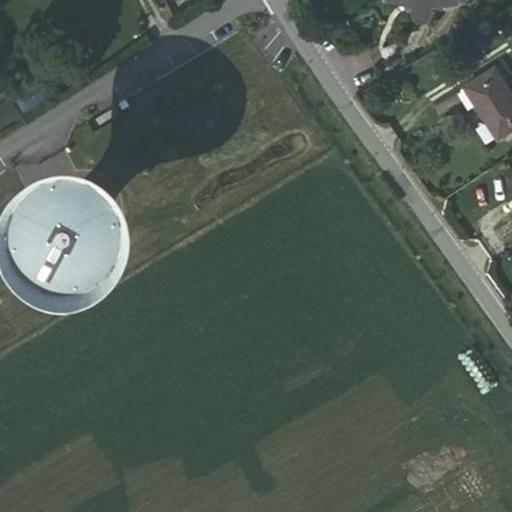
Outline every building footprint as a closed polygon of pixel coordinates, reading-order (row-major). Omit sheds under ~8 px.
[(387,0),(386,12),(410,17),(407,22),(407,27),(408,31),(410,34),(415,37),(419,39),(422,38),(427,36),(431,28),(432,23),(431,21),(456,15),(455,0),(387,0)] [(215,46),(243,66),(265,36),(237,16),(215,46)] [(511,124),(511,96),(495,69),(464,89),(493,136),(511,124)] [(40,80),(25,89),(33,105),(50,93),(40,80)] [(0,126),(33,105),(25,89),(0,105),(0,126)] [(126,100),(119,104),(122,110),(129,106),(126,100)] [(94,214),(85,212),(77,214),(71,219),(66,226),(66,234),(68,242),(74,248),(81,251),(90,251),(97,248),(103,242),(105,234),(105,226),(100,219),(94,214)]
